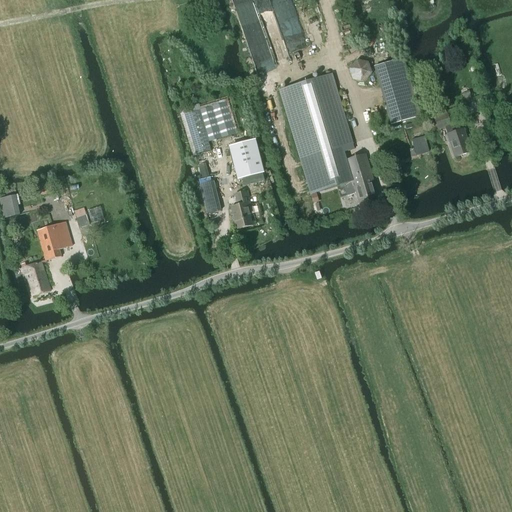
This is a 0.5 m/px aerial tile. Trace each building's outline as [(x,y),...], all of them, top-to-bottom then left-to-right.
[(364,83),(372,75),(368,63),(356,61),(348,70),(352,80),(364,83)] [(332,74),(279,90),(300,160),(311,195),(324,191),(338,187),(335,177),(342,175),(336,155),(354,149),(352,144),(332,74)] [(237,133),(227,99),(199,107),(198,104),(178,110),(192,157),(211,152),(208,142),(235,134),(237,133)] [(435,118),(434,119),(438,130),(444,128),(455,158),(469,153),(464,139),(466,139),(463,130),(453,134),(446,114),(435,118)] [(416,157),(429,153),(424,137),(411,140),(416,157)] [(250,141),(232,146),(237,165),(233,166),(237,178),(241,177),(243,185),(263,180),(261,172),(262,172),(258,159),(255,160),(250,141)] [(344,181),(342,181),(344,185),(347,197),(356,194),(360,208),(377,203),(372,185),(374,184),(365,155),(344,161),(349,179),(344,181)] [(237,230),(252,226),(248,208),(250,207),(247,192),(235,195),(238,206),(231,208),(237,230)] [(65,223),(39,231),(48,261),(61,257),(59,250),(72,246),(65,223)] [(50,291),(41,263),(27,267),(26,263),(21,265),(28,284),(27,285),(31,297),(50,291)]
